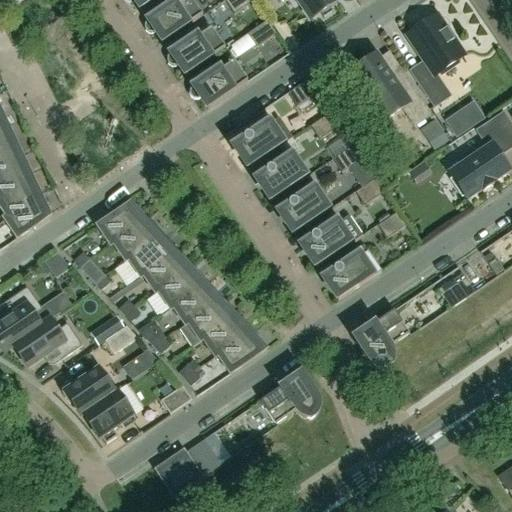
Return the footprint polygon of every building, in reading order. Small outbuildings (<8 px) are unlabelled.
[(132,1),(140,12),(156,0),(123,0),(125,1),(126,1),(128,2),(130,2),(131,2),(132,1)] [(155,34),(162,45),(202,18),(190,0),(184,0),(166,13),(164,10),(147,22),(146,23),(146,24),(145,25),(145,26),(144,27),(144,28),(144,29),(144,30),(145,31),(145,32),(146,33),(147,34),(149,35),(150,35),(152,35),(153,35),(155,34)] [(233,16),(253,2),(251,0),(228,0),(224,3),(233,16)] [(329,8),(338,2),(337,0),(296,0),(310,21),(320,14),(323,19),(332,13),(329,8)] [(416,33),(407,38),(426,65),(412,75),(434,108),(449,98),(435,77),(463,58),(437,19),(428,24),(424,22),(415,28),(416,33)] [(256,49),(276,36),(267,22),(247,36),(256,49)] [(177,67),(185,78),(225,51),(211,30),(188,46),(187,43),(170,55),(168,57),(167,58),(167,59),(167,60),(167,61),(167,62),(167,63),(167,64),(168,65),(168,66),(170,67),(171,67),(173,68),(175,68),(176,67),(177,67)] [(375,108),(384,122),(402,110),(414,128),(430,117),(402,74),(391,82),(376,60),(353,76),(362,89),(360,91),(372,110),(375,108)] [(200,100),(207,111),(247,84),(233,64),(211,79),(209,76),(191,89),(190,91),(189,92),(189,93),(189,94),(189,95),(189,96),(190,97),(190,98),(191,99),(193,101),(194,101),(195,101),(196,101),(197,101),(198,101),(200,100)] [(307,82),(287,95),(296,109),(316,95),(307,82)] [(319,142),(339,128),(330,115),(310,128),(319,142)] [(511,148),(511,129),(503,116),(488,126),(492,132),(489,134),(483,149),(485,152),(475,159),(472,155),(468,154),(463,157),(462,161),(465,165),(449,175),(467,202),(481,193),(494,184),(509,174),(498,157),(511,148)] [(9,129),(2,119),(0,120),(0,146),(12,138),(11,138),(10,139),(4,132),(9,129)] [(279,119),(270,126),(252,138),(251,138),(250,137),(249,137),(248,137),(247,137),(246,137),(244,138),(244,139),(243,140),(243,141),(243,142),(243,143),(243,144),(240,146),(244,152),(238,156),(248,170),(284,146),(293,140),(279,119)] [(454,140),(462,135),(451,119),(444,124),(454,140)] [(438,128),(424,137),(433,152),(448,142),(438,128)] [(18,148),(12,138),(0,146),(0,172),(21,158),(19,159),(14,151),(18,148)] [(341,175),(361,161),(352,148),(332,161),(341,175)] [(28,168),(21,158),(0,172),(0,198),(30,178),(30,177),(28,178),(23,171),(28,168)] [(267,185),(261,189),(270,203),(306,179),(292,159),(274,171),(273,171),(272,170),(270,170),(269,170),(268,170),(267,171),(266,172),(266,173),(265,174),(265,175),(265,176),(266,177),(263,179),(267,185)] [(37,188),(30,178),(0,198),(0,209),(7,219),(4,221),(4,222),(40,198),(39,197),(38,198),(33,191),(37,188)] [(364,208),(384,194),(375,181),(355,194),(364,208)] [(289,218),(283,222),(293,236),(329,212),(315,192),(296,204),(295,203),(294,203),(293,203),(292,203),(291,203),(290,204),(289,205),(288,206),(288,207),(288,208),(288,209),(288,210),(285,212),(289,218)] [(47,208),(40,198),(4,222),(16,239),(15,240),(16,241),(48,219),(42,211),(47,208)] [(110,248),(146,223),(139,213),(134,217),(128,208),(96,230),(97,231),(98,230),(110,248)] [(386,241),(406,227),(397,214),(377,228),(386,241)] [(310,241),(311,243),(308,245),(312,251),(306,255),(315,269),(362,238),(348,217),(319,237),(317,236),(316,236),(314,236),(313,237),(312,238),(311,239),(310,241)] [(146,223),(110,248),(113,246),(125,264),(161,240),(154,229),(149,232),(144,225),(146,224),(146,223)] [(161,240),(125,264),(128,262),(140,280),(176,256),(169,245),(164,248),(159,241),(161,240)] [(368,252),(360,258),(341,270),(340,269),(338,269),(337,269),(336,269),(335,270),(334,271),(334,272),(333,272),(333,273),(333,274),(333,275),(333,276),(330,278),(334,284),(328,288),(338,303),(374,278),(381,273),(368,252)] [(68,268),(55,253),(43,261),(49,271),(54,277),(68,268)] [(89,261),(83,255),(73,264),(80,270),(89,261)] [(176,256),(140,280),(143,278),(155,296),(191,272),(184,261),(179,265),(174,257),(176,256)] [(495,261),(487,266),(496,279),(504,274),(495,261)] [(95,286),(104,277),(98,271),(88,280),(95,286)] [(191,272),(155,296),(158,294),(170,312),(206,288),(199,277),(194,280),(189,273),(191,272)] [(104,277),(95,286),(101,293),(110,284),(104,277)] [(440,297),(450,311),(474,294),(465,280),(440,297)] [(206,288),(170,312),(173,310),(184,328),(220,303),(214,293),(209,296),(204,289),(206,288)] [(0,349),(4,354),(49,323),(49,322),(40,329),(32,317),(41,311),(27,290),(2,306),(10,318),(0,325),(0,349)] [(125,318),(134,309),(128,303),(118,312),(125,318)] [(220,303),(184,328),(185,328),(180,332),(191,349),(235,319),(228,309),(224,312),(219,305),(221,304),(220,303)] [(140,316),(134,309),(125,318),(131,325),(140,316)] [(354,340),(369,362),(372,364),(373,365),(374,366),(375,367),(377,368),(378,368),(380,368),(383,368),(386,368),(388,367),(390,366),(391,364),(391,362),(391,361),(391,359),(391,357),(390,355),(390,354),(389,352),(388,349),(409,335),(394,313),(354,340)] [(114,337),(124,331),(116,318),(106,325),(114,337)] [(236,320),(235,319),(191,349),(192,350),(203,342),(214,359),(250,335),(243,325),(239,328),(234,321),(236,320)] [(56,333),(49,323),(4,354),(4,355),(13,349),(27,370),(49,355),(56,366),(82,348),(67,326),(56,333)] [(114,357),(137,341),(126,329),(124,331),(114,337),(105,343),(114,357)] [(155,350),(164,341),(158,335),(148,344),(155,350)] [(250,336),(250,335),(214,359),(215,360),(218,358),(230,376),(264,353),(265,352),(258,341),(254,344),(249,337),(250,336)] [(170,348),(164,341),(155,350),(161,357),(170,348)] [(159,364),(148,352),(123,369),(132,383),(159,364)] [(185,382),(194,373),(188,366),(178,375),(185,382)] [(81,418),(116,394),(115,393),(113,395),(97,371),(73,387),(70,382),(65,386),(63,388),(61,391),(61,394),(62,396),(69,406),(71,404),(81,418)] [(200,380),(194,373),(185,382),(191,389),(200,380)] [(260,404),(275,426),(296,412),(298,414),(300,416),(301,417),(303,418),(306,419),(307,420),(310,420),(312,419),(313,418),(314,417),(315,416),(316,415),(316,413),(317,412),(317,410),(317,409),(317,407),(317,405),(317,404),(316,402),(316,401),(315,400),(299,377),(260,404)] [(191,402),(182,389),(161,403),(170,416),(191,402)] [(132,418),(116,394),(81,418),(81,419),(83,417),(99,441),(101,440),(105,446),(117,438),(112,432),(132,418)] [(157,474),(174,498),(201,480),(184,455),(157,474)] [(511,470),(498,480),(511,500),(511,470)] [(13,511),(12,509),(11,510),(1,499),(0,499),(0,511),(13,511)]
